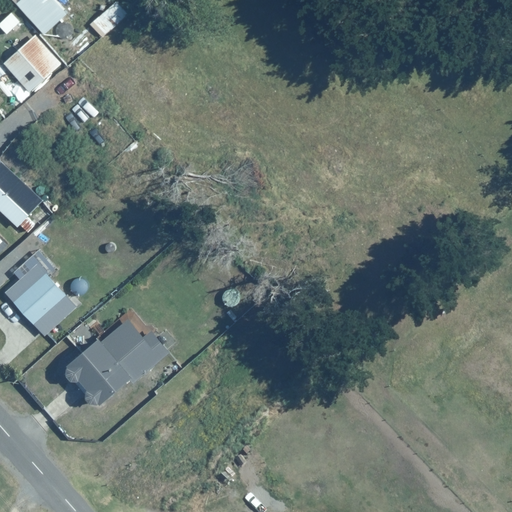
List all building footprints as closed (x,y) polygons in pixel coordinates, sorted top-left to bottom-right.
[(63,0),(16,0),(46,31),(71,8),(63,0)] [(120,0),(114,0),(92,19),(104,33),(130,12),(120,0)] [(64,60),(37,29),(4,58),(30,89),(64,60)] [(45,270),(13,299),(34,322),(66,293),(45,270)] [(78,378),(84,386),(84,394),(89,401),(100,400),(131,375),(133,379),(169,350),(148,323),(141,329),(128,313),(62,366),(75,381),(78,378)]
